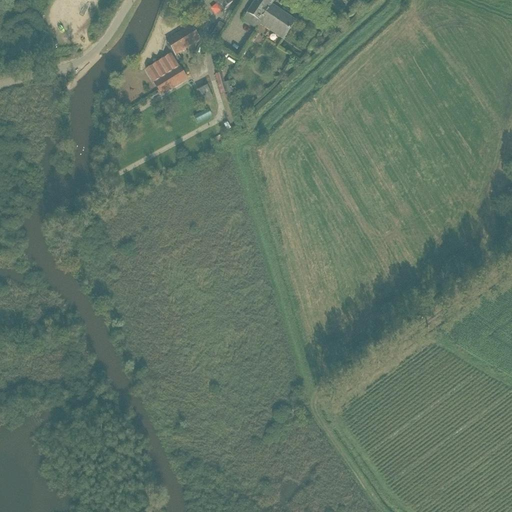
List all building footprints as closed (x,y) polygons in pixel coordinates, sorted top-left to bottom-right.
[(213,0),(223,11),(232,2),(229,0),(213,0)] [(255,0),(243,20),(256,28),(259,23),(284,39),(295,21),(271,5),(273,1),(271,0),(255,0)] [(219,23),(209,38),(215,42),(224,26),(219,23)] [(154,27),(151,35),(159,37),(162,30),(154,27)] [(193,30),(191,32),(189,28),(180,33),(183,37),(169,46),(175,56),(200,40),(193,30)] [(145,70),(161,96),(187,80),(171,54),(145,70)] [(221,73),(215,75),(221,95),(227,93),(221,73)] [(198,90),(203,99),(210,96),(205,87),(198,90)] [(197,124),(211,116),(207,109),(193,117),(197,124)]
